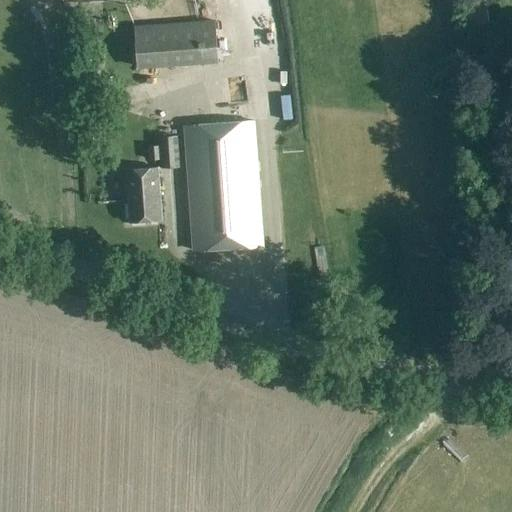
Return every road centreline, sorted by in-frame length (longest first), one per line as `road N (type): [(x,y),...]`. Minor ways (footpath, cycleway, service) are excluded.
road 1 (tertiary): [(511,386),(310,353),(0,246)]
road 2 (track): [(351,511),(382,459),(437,413),(443,378)]
